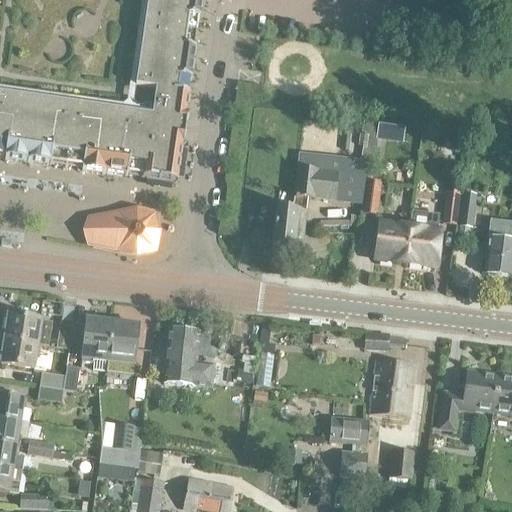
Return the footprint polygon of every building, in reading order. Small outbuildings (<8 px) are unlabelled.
[(0,0),(0,159),(4,160),(4,161),(49,167),(50,166),(81,171),(81,173),(104,176),(105,175),(127,178),(127,177),(142,179),(142,180),(176,185),(181,148),(183,148),(187,117),(186,117),(189,97),(187,97),(189,83),(191,83),(195,51),(193,51),(198,22),(199,22),(202,0),(0,0)] [(378,126),(376,141),(387,143),(389,128),(378,126)] [(359,136),(358,148),(363,148),(364,149),(366,149),(367,140),(368,137),(367,137),(361,136),(359,136)] [(308,201),(364,207),(367,182),(368,182),(371,163),(298,155),(293,207),(289,207),(289,211),(276,209),(271,249),(296,252),(296,250),(303,250),(308,201)] [(381,184),(367,182),(364,207),(363,214),(376,216),(381,184)] [(459,195),(446,193),(442,225),(456,227),(459,195)] [(474,207),(465,206),(461,228),(471,229),(474,207)] [(158,233),(155,215),(137,211),(89,220),(89,246),(137,255),(155,252),(158,233)] [(497,275),(511,277),(511,222),(489,220),(484,274),(487,274),(489,277),(494,278),(497,275)] [(375,260),(404,264),(409,229),(379,225),(375,260)] [(434,269),(439,233),(409,229),(404,264),(434,269)] [(6,315),(2,341),(4,341),(37,347),(48,349),(52,324),(42,323),(42,321),(6,315)] [(107,362),(112,323),(87,321),(82,363),(94,365),(94,361),(107,362)] [(112,323),(107,362),(122,364),(122,368),(134,369),(139,327),(112,323)] [(60,324),(56,349),(69,351),(73,327),(60,324)] [(199,334),(170,331),(166,367),(178,368),(176,383),(211,387),(213,366),(196,365),(199,334)] [(388,337),(365,335),(365,350),(387,351),(388,337)] [(320,337),(312,336),(312,347),(320,347),(320,337)] [(34,369),(37,347),(4,341),(0,364),(34,369)] [(274,346),(263,345),(262,354),(273,355),(274,346)] [(253,360),(232,358),(226,398),(248,400),(253,360)] [(375,362),(369,416),(408,421),(414,367),(375,362)] [(65,368),(63,378),(62,391),(75,393),(78,370),(65,368)] [(456,412),(491,416),(497,379),(466,374),(463,398),(443,395),(438,431),(453,433),(456,412)] [(39,388),(62,391),(63,378),(40,375),(39,388)] [(511,380),(497,379),(491,416),(511,419),(511,380)] [(60,404),(62,391),(39,388),(37,401),(60,404)] [(268,395),(255,393),(253,402),(267,404),(268,395)] [(0,394),(0,418),(20,422),(23,398),(0,394)] [(28,423),(20,422),(0,418),(0,443),(16,446),(17,438),(25,440),(28,423)] [(350,444),(349,453),(339,453),(338,476),(362,477),(363,454),(358,454),(359,445),(367,446),(368,439),(374,440),(375,430),(369,430),(370,423),(332,418),(329,442),(350,444)] [(100,461),(99,466),(134,471),(137,471),(139,452),(141,441),(140,441),(142,431),(135,430),(135,429),(116,427),(113,451),(101,449),(100,461)] [(27,454),(39,455),(41,444),(29,441),(27,454)] [(0,443),(0,467),(20,470),(22,459),(14,457),(16,446),(0,443)] [(54,445),(41,444),(39,455),(52,458),(54,445)] [(287,465),(301,466),(301,455),(302,452),(288,450),(287,465)] [(413,453),(391,451),(389,479),(411,481),(413,453)] [(139,452),(137,471),(136,474),(160,478),(162,455),(139,452)] [(0,492),(16,495),(20,470),(0,467),(0,492)] [(158,511),(164,484),(143,480),(137,511),(158,511)] [(189,481),(184,510),(197,511),(228,511),(233,489),(189,481)] [(20,511),(47,511),(48,497),(21,496),(20,511)]
